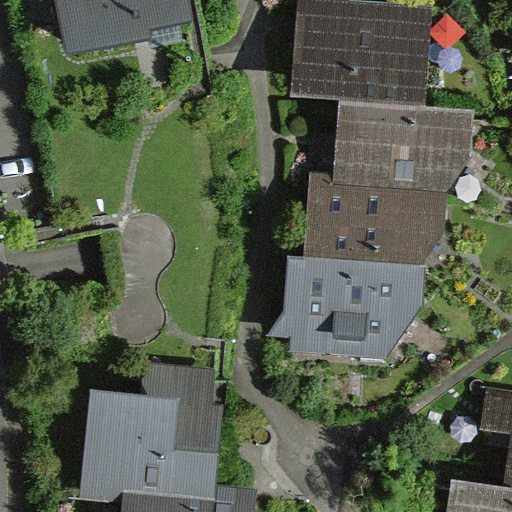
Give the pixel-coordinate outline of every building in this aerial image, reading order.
[(55,0),(68,56),(194,29),(187,0),(55,0)] [(337,106),(427,110),(433,7),(350,1),(350,0),(298,0),(291,100),(337,106)] [(333,187),(447,197),(473,160),(476,112),(427,110),(337,106),(333,178),(333,187)] [(306,262),(425,270),(426,260),(447,235),(447,197),(333,187),(333,178),(310,177),(306,262)] [(385,362),(423,310),(425,270),(306,262),(294,261),(288,312),(270,337),(294,341),(291,355),(385,362)] [(131,493),(207,501),(216,413),(202,412),(206,377),(153,372),(149,407),(97,402),(88,489),(131,493)] [(511,428),(511,459),(506,503),(511,503),(511,397),(495,395),(491,425),(511,428)] [(244,511),(246,504),(207,501),(131,493),(129,511),(244,511)] [(453,495),(450,511),(511,511),(511,503),(506,503),(453,495)]
